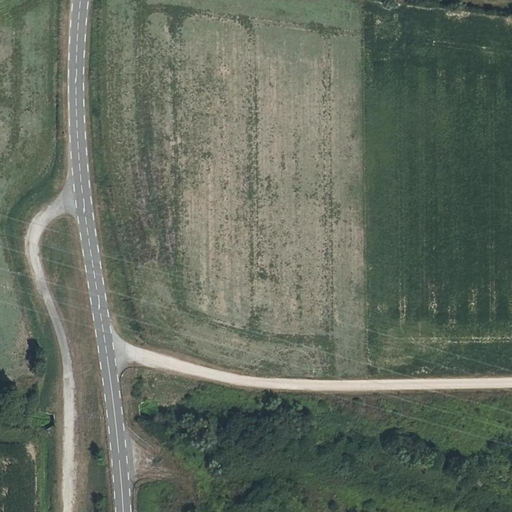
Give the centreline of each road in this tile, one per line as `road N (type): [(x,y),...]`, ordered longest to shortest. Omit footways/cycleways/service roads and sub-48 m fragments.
road 1 (tertiary): [(122,511),(82,196),(80,0)]
road 2 (track): [(106,350),(285,388),(511,384)]
road 3 (unknown): [(67,511),(66,359),(35,235),(82,196)]
